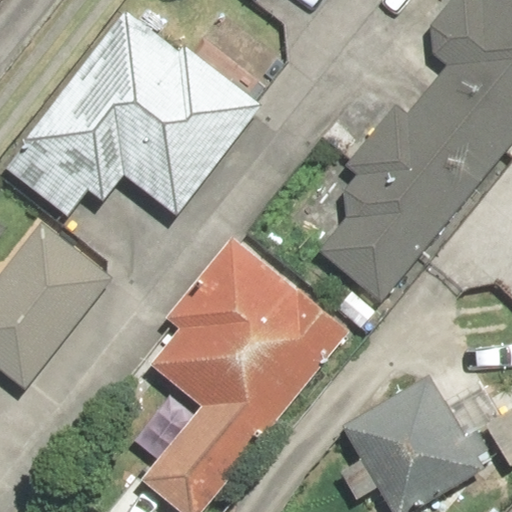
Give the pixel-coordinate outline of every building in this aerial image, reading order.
[(400,298),(511,160),(511,0),(508,0),(425,102),(415,93),(363,157),(373,165),(347,197),(363,211),(335,245),(400,298)] [(266,98),(141,9),(25,170),(80,208),(97,185),(112,196),(134,165),(189,205),(266,98)] [(0,355),(40,382),(118,269),(51,224),(0,298),(0,355)] [(153,481),(191,511),(218,511),(369,325),(247,227),(184,304),(201,317),(164,362),(215,403),(153,481)] [(474,353),(358,419),(409,509),(497,459),(481,430),(509,414),(474,353)]
